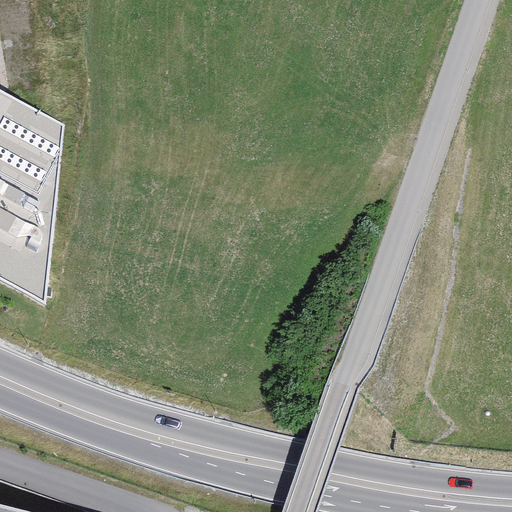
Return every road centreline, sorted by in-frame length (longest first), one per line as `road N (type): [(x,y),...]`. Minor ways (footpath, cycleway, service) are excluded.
road 1 (residential): [(475,0),(298,511)]
road 2 (secondary): [(511,487),(260,446),(152,419),(0,363)]
road 3 (secondary): [(0,396),(201,467),(418,511)]
